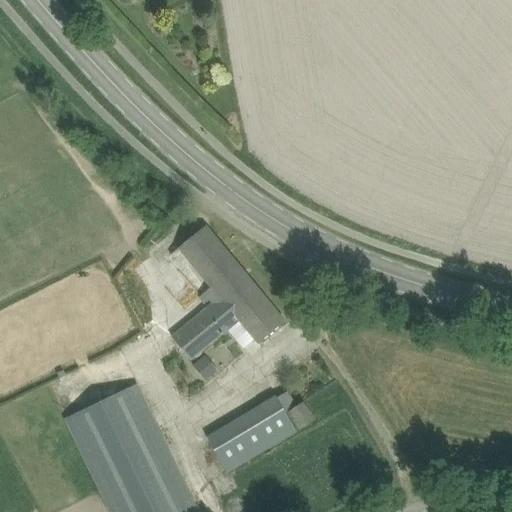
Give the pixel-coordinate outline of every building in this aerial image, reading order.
[(206,227),(190,240),(168,257),(208,307),(172,336),(190,359),(240,319),(259,343),(269,335),(284,322),(206,227)] [(193,366),(206,381),(218,371),(205,356),(193,366)] [(199,511),(138,384),(66,418),(111,511),(199,511)] [(278,394),(286,408),(296,403),(287,389),(278,394)] [(287,414),(277,399),(274,395),(205,436),(227,473),(297,431),(287,414)] [(303,403),(290,412),(301,428),(315,419),(303,403)]
